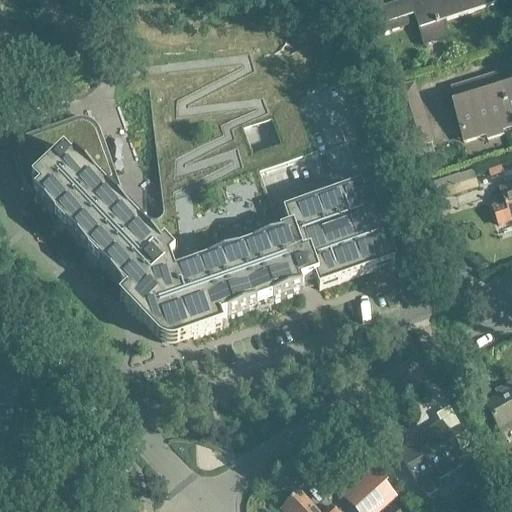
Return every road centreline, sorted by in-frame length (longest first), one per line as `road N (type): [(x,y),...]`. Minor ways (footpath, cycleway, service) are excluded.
road 1 (residential): [(130,423),(429,310),(511,289)]
road 2 (residential): [(201,503),(449,360),(511,307)]
road 3 (residential): [(130,423),(0,282)]
